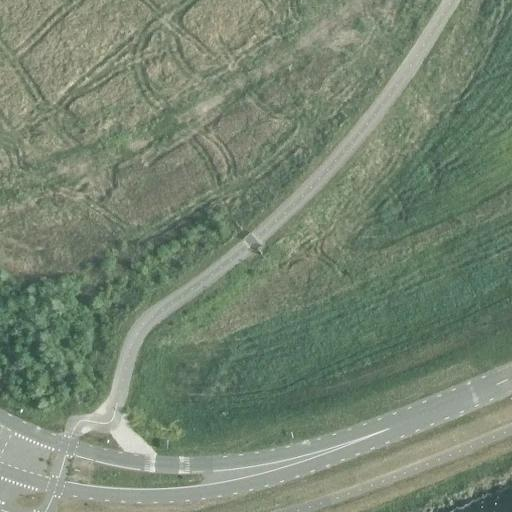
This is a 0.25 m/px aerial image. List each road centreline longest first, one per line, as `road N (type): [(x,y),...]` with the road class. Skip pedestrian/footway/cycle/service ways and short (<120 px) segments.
road 1 (tertiary): [(10,475),(108,496),(198,494),(292,472),(363,439)]
road 2 (tertiary): [(363,439),(264,460),(167,466),(66,448),(14,426)]
road 3 (tertiary): [(363,439),(511,375)]
